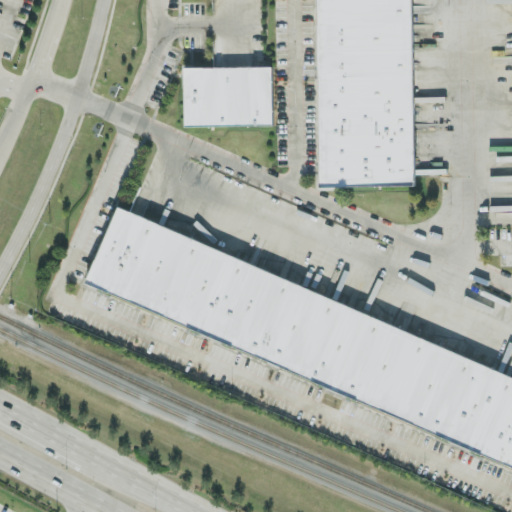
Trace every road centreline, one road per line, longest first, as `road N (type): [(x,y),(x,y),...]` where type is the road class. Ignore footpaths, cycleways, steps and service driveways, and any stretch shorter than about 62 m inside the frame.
road 1 (residential): [(0,263),(55,161),(104,0)]
road 2 (trunk): [(197,511),(88,452)]
